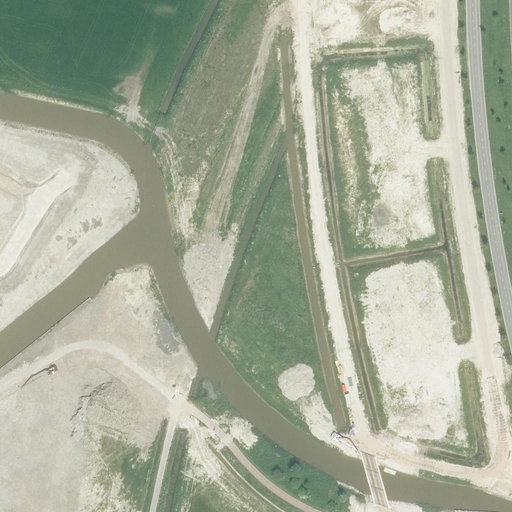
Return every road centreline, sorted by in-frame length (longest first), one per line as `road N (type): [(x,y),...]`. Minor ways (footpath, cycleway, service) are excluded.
road 1 (unclassified): [(445,0),(457,170),(488,369)]
road 2 (primary): [(472,0),(481,148),(511,327)]
road 3 (residential): [(4,482),(78,475),(130,439)]
